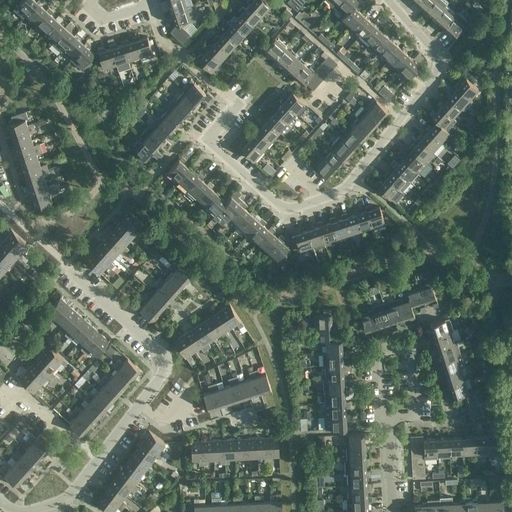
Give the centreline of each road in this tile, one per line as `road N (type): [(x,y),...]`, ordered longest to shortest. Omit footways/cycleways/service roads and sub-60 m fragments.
road 1 (residential): [(236,104),(203,141),(283,215),(355,183),(444,58),(389,0)]
road 2 (residential): [(138,414),(160,384),(158,350),(68,266)]
road 3 (residential): [(385,424),(364,422),(364,353),(409,347)]
road 4 (residential): [(236,104),(171,46),(146,6)]
